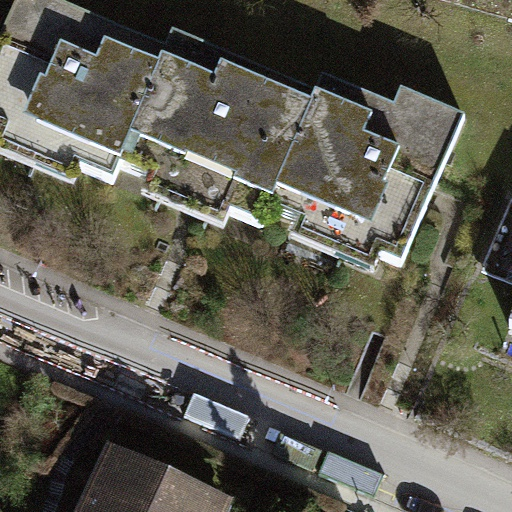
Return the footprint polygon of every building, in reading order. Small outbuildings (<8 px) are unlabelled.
[(165,51),(42,0),(17,0),(0,41),(0,135),(111,181),(116,169),(165,51)] [(315,96),(171,36),(165,51),(116,169),(260,229),(267,211),(315,96)] [(391,108),(322,79),(315,96),(267,211),(400,266),(462,117),(398,91),(391,108)] [(20,184),(0,176),(0,206),(10,211),(20,184)] [(91,511),(214,511),(218,504),(108,455),(92,491),(99,494),(91,511)]
